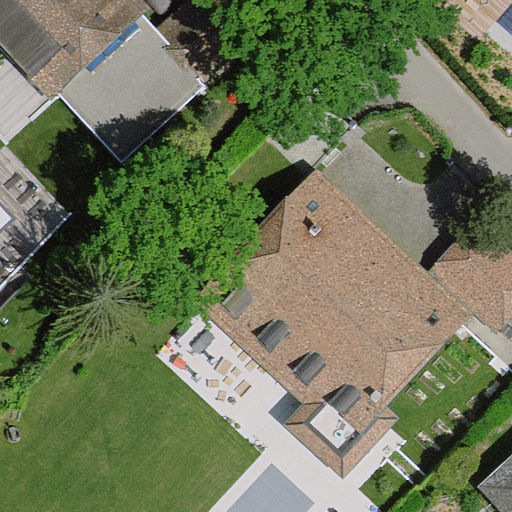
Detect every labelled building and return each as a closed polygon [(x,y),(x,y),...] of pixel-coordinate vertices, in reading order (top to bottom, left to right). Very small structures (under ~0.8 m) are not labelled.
[(0,0),(0,43),(53,98),(144,9),(135,0),(0,0)] [(160,34),(215,78),(237,51),(183,7),(160,34)] [(462,321),(306,175),(186,303),(301,412),(285,429),(339,480),(394,421),(380,408),(462,321)] [(511,322),(511,260),(476,226),(433,271),(500,335),(511,322)] [(511,511),(511,452),(473,487),(495,511),(511,511)]
